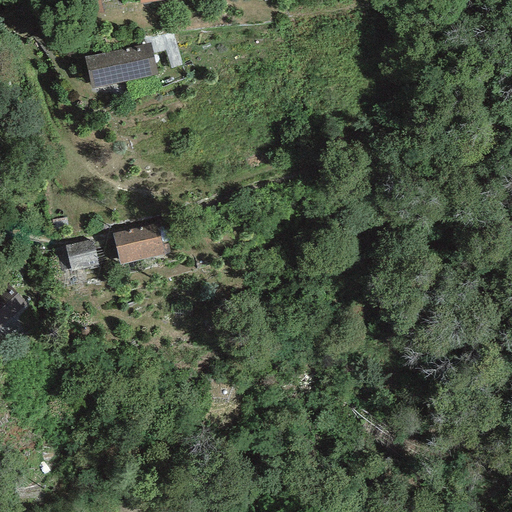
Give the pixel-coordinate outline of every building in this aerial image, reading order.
[(81,0),(85,19),(103,15),(100,0),(81,0)] [(138,0),(140,8),(166,5),(166,2),(177,0),(138,0)] [(150,45),(84,61),(91,93),(158,78),(150,45)] [(156,227),(112,236),(119,270),(163,260),(156,227)] [(91,242),(64,248),(70,272),(70,275),(97,269),(91,242)] [(70,272),(64,248),(54,250),(59,273),(70,272)] [(22,272),(0,291),(0,330),(22,310),(27,315),(46,298),(22,272)]
